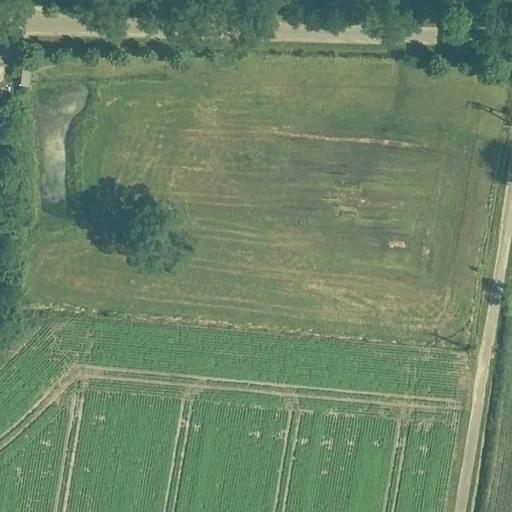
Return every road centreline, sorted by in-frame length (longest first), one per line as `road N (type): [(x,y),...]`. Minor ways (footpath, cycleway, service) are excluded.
road 1 (residential): [(0,31),(511,35)]
road 2 (unclassified): [(463,511),(511,213)]
